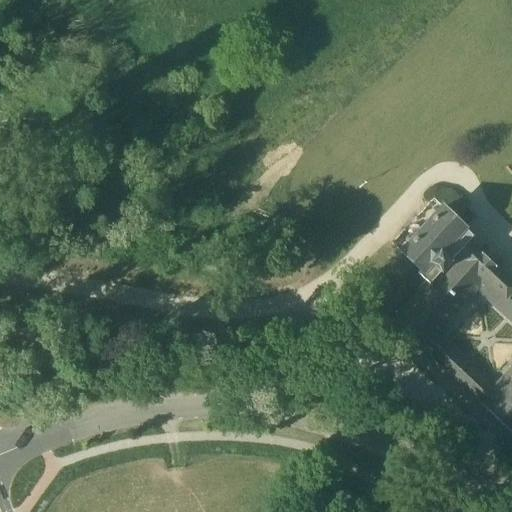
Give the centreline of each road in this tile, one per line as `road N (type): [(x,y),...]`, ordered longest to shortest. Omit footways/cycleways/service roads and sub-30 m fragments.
road 1 (tertiary): [(511,489),(288,413),(206,409)]
road 2 (tertiary): [(37,442),(143,412),(206,409)]
